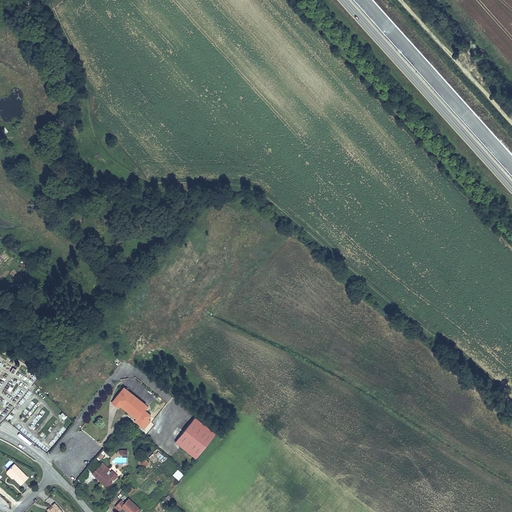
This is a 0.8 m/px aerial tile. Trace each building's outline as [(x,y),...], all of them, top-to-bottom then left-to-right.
[(117,404),(134,416),(132,419),(139,425),(149,413),(141,407),(144,404),(121,386),(111,399),(117,404)] [(61,411),(58,416),(64,420),(67,415),(61,411)] [(194,418),(173,443),(192,459),(213,434),(194,418)] [(163,462),(166,458),(158,452),(155,455),(163,462)] [(143,469),(148,463),(144,460),(138,466),(143,469)] [(29,477),(15,463),(7,471),(14,478),(21,485),(29,477)] [(95,478),(94,479),(105,490),(112,482),(105,475),(109,471),(101,464),(91,475),(95,478)] [(172,474),(178,480),(183,474),(177,469),(172,474)] [(14,478),(7,471),(5,472),(13,479),(14,478)] [(154,475),(151,478),(159,486),(163,483),(154,475)] [(168,497),(165,500),(171,508),(174,505),(168,497)] [(135,511),(136,511),(127,502),(123,506),(119,503),(114,508),(117,511),(135,511)] [(63,511),(56,503),(52,507),(53,508),(49,511),(63,511)]
